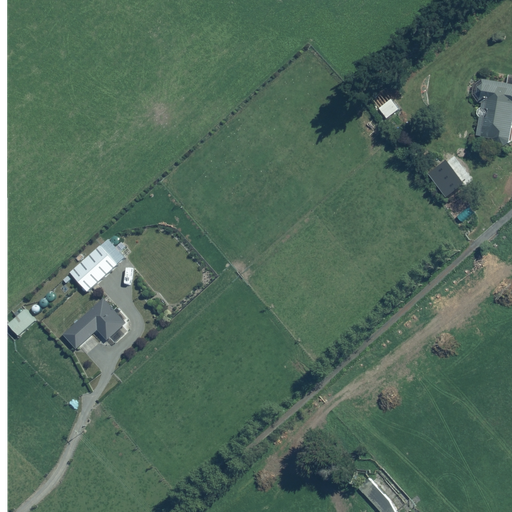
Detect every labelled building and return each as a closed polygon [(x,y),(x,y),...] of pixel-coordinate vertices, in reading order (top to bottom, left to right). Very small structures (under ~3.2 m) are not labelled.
[(511,82),(482,78),(481,83),(480,83),(479,83),(478,84),(477,84),(476,84),(476,85),(475,85),(475,86),(474,86),(474,87),(473,88),(473,89),(472,90),(472,91),(472,92),(472,93),(472,94),(473,95),(473,96),(474,97),(474,98),(475,99),(476,99),(476,100),(477,100),(478,100),(478,101),(479,101),(480,101),(479,107),(478,107),(477,107),(477,108),(476,108),(476,109),(475,109),(475,110),(475,111),(475,112),(475,113),(475,114),(476,114),(476,115),(477,115),(478,116),(476,134),(479,134),(479,137),(493,138),(493,139),(494,139),(494,140),(495,141),(496,142),(497,143),(498,143),(499,144),(500,144),(501,144),(502,144),(503,144),(504,144),(505,144),(506,143),(507,143),(508,142),(509,141),(511,125),(511,82)] [(119,262),(101,243),(71,271),(88,290),(119,262)] [(128,324),(104,297),(64,333),(77,348),(98,329),(109,342),(128,324)] [(8,322),(19,334),(35,320),(25,308),(8,322)] [(368,477),(358,485),(381,511),(397,511),(398,511),(368,477)] [(254,481),(236,497),(247,508),(253,503),(255,505),(267,494),(254,481)]
